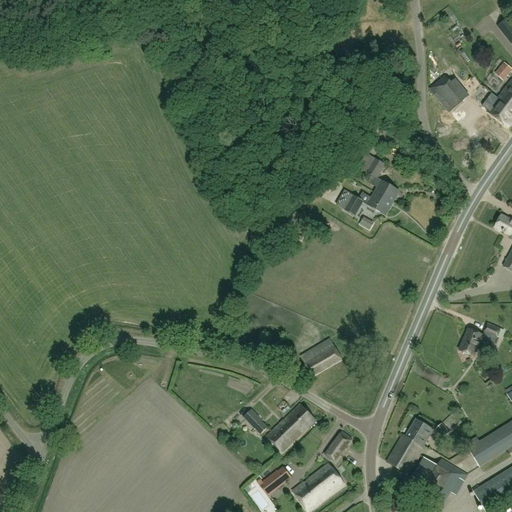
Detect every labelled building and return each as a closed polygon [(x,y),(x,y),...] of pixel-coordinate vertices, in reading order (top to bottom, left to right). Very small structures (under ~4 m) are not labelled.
[(511,24),(507,19),(498,27),(507,37),(511,43),(511,24)] [(505,77),(506,77),(511,70),(504,63),(498,70),(505,77)] [(430,88),(449,112),(463,101),(444,77),(430,88)] [(488,81),(473,93),(478,99),(493,88),(488,81)] [(508,128),(511,122),(511,81),(487,112),(508,128)] [(451,134),(447,138),(457,146),(461,142),(451,134)] [(375,194),(392,204),(399,192),(377,179),(385,165),(375,159),(367,173),(372,177),(369,183),(378,188),(375,194)] [(363,203),(385,216),(392,204),(375,194),(372,199),(362,193),(359,200),(353,196),(345,210),(355,216),(363,203)] [(504,233),(505,233),(511,236),(510,239),(511,239),(511,220),(502,215),(495,228),(503,232),(503,233),(504,233)] [(511,250),(503,267),(511,271),(511,250)] [(487,325),(484,332),(497,337),(500,330),(487,325)] [(474,357),(477,350),(480,351),(482,350),(484,345),(484,343),(480,342),(483,336),(468,329),(459,351),(474,357)] [(342,360),(330,340),(300,357),(306,365),(300,369),(307,379),(312,376),(312,377),(342,360)] [(468,373),(470,360),(459,360),(458,372),(468,373)] [(300,405),(283,421),(299,437),(316,421),(300,405)] [(260,435),(268,428),(262,422),(263,421),(252,409),(242,418),(253,430),(254,429),(260,435)] [(423,448),(433,430),(416,420),(405,437),(403,436),(387,462),(407,475),(423,448)] [(299,437),(283,421),(267,438),(282,453),(299,437)] [(511,422),(469,449),(480,467),(511,447),(511,422)] [(442,424),(436,430),(444,438),(450,432),(442,424)] [(335,462),(352,440),(342,432),(325,455),(335,462)] [(424,458),(412,477),(426,485),(422,491),(444,504),(450,493),(456,496),(468,476),(441,460),(438,466),(424,458)] [(319,503),(343,485),(328,464),(303,483),(292,491),(308,511),(320,504),(319,503)] [(291,478),(283,468),(278,472),(277,471),(259,485),(268,496),(286,482),(285,482),(291,478)] [(511,468),(473,492),(485,511),(486,511),(511,496),(511,468)] [(393,511),(404,511),(407,480),(396,479),(393,511)]
